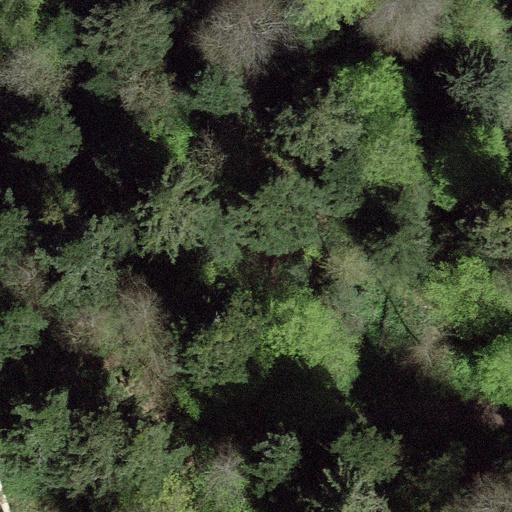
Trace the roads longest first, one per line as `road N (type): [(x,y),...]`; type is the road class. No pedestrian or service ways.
road 1 (track): [(511,421),(413,402),(343,414)]
road 2 (track): [(343,414),(287,451),(223,511)]
